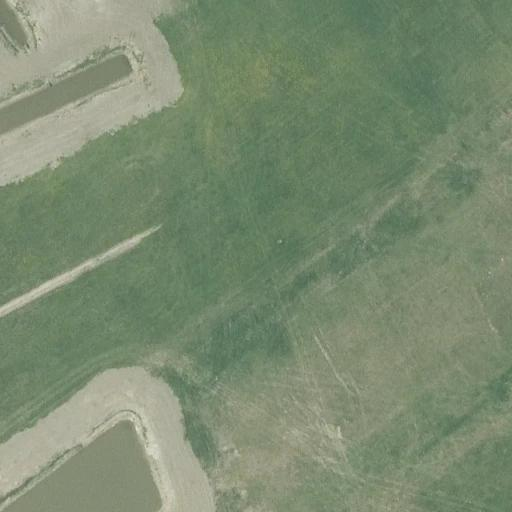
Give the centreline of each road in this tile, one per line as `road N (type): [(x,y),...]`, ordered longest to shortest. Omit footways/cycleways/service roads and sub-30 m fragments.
road 1 (track): [(449,511),(342,211),(373,186),(290,0)]
road 2 (track): [(511,96),(373,186)]
